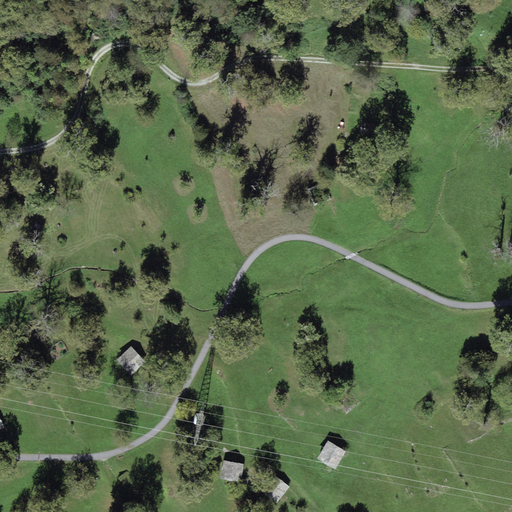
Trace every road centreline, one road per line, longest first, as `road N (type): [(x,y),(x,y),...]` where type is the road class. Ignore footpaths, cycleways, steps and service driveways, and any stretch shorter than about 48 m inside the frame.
road 1 (track): [(0,458),(95,459),(155,432),(181,402),(241,276),(275,240),(323,242),(446,303),(511,301)]
road 2 (track): [(511,74),(255,58),(205,82),(182,81),(150,52),(110,46),(87,68),(68,129),(51,145),(0,152)]
